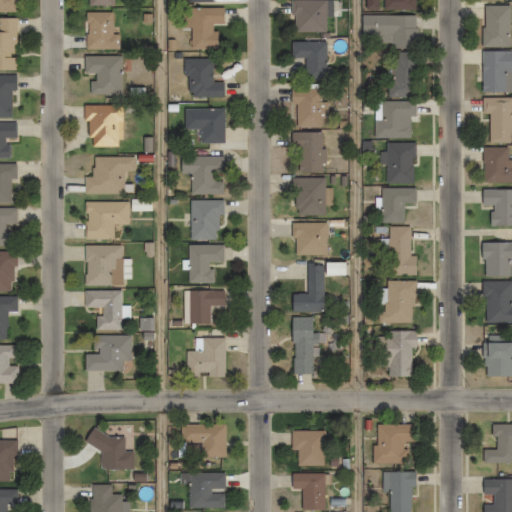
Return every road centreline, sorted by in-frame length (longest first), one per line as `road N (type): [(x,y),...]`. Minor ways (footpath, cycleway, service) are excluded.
road 1 (residential): [(0,407),(511,398)]
road 2 (residential): [(451,511),(449,0)]
road 3 (residential): [(258,511),(256,0)]
road 4 (residential): [(53,511),(54,0)]
